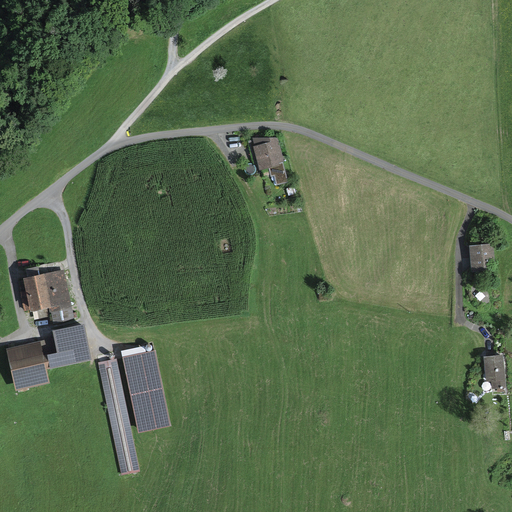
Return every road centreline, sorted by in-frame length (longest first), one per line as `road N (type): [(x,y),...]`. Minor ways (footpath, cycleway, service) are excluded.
road 1 (residential): [(511,219),(301,129),(261,124),(112,145),(0,232)]
road 2 (track): [(278,0),(228,26),(171,74),(112,145)]
road 3 (track): [(511,216),(489,154),(495,0)]
